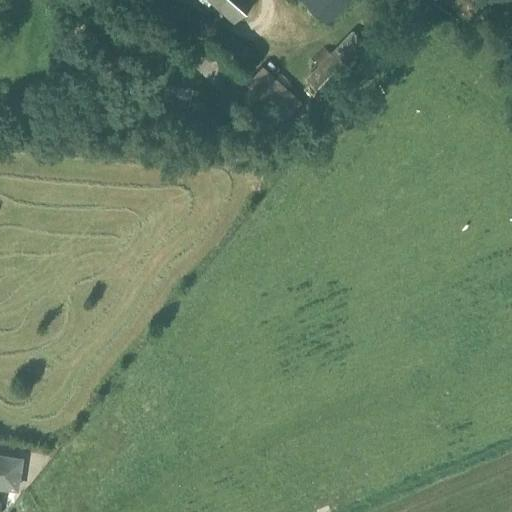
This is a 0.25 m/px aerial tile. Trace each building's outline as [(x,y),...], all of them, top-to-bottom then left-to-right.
[(208,0),(232,21),(250,0),(208,0)] [(301,0),(329,25),(352,0),(301,0)] [(226,29),(194,65),(222,91),(255,57),(226,29)] [(306,82),(297,91),(322,114),(330,105),(325,101),(373,50),(350,30),(334,49),(328,43),(313,58),(318,63),(302,78),(306,82)] [(130,380),(143,364),(135,358),(123,374),(130,380)] [(160,395),(169,384),(157,375),(148,385),(160,395)] [(43,455),(37,463),(49,473),(56,466),(43,455)]
